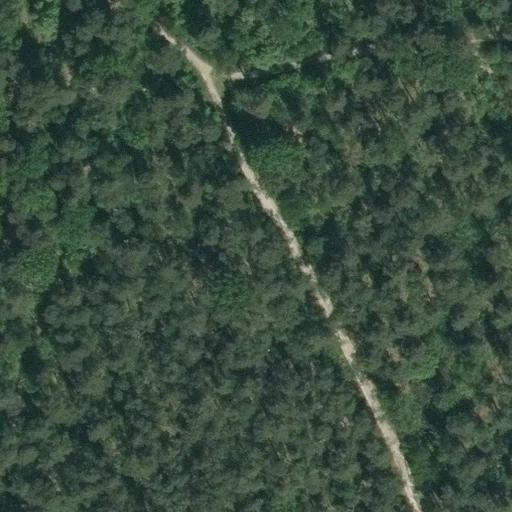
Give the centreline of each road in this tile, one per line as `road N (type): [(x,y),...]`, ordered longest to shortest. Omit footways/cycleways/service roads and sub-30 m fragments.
road 1 (track): [(120,0),(73,58),(82,177),(74,220),(35,309),(2,511)]
road 2 (track): [(202,87),(340,331),(423,511)]
road 3 (track): [(202,87),(334,55),(511,37)]
